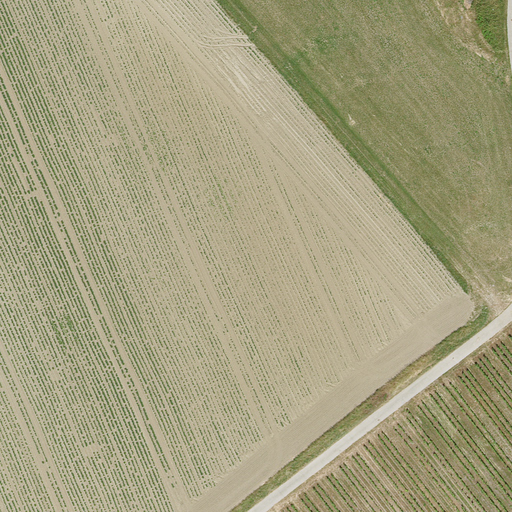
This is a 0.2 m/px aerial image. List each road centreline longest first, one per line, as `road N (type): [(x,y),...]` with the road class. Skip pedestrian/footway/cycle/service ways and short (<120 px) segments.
road 1 (track): [(508,319),(229,0)]
road 2 (track): [(259,511),(511,316)]
